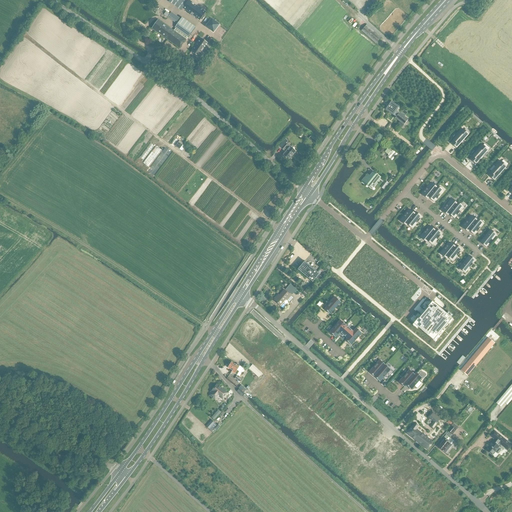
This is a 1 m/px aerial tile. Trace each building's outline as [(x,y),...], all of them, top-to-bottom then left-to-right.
[(181,11),(183,8),(200,20),(205,12),(188,0),(169,0),(168,2),(181,11)] [(158,20),(152,29),(164,38),(179,49),(186,40),(179,35),(180,32),(188,37),(195,27),(182,18),(174,28),(175,28),(173,31),(158,20)] [(220,25),(211,19),(205,28),(214,34),(220,25)] [(366,25),(361,31),(375,44),(381,38),(366,25)] [(145,33),(142,38),(145,40),(148,35),(151,32),(148,30),(145,33)] [(191,52),(196,56),(198,58),(208,44),(201,38),(191,52)] [(393,115),(396,110),(399,107),(391,102),(385,110),(393,115)] [(396,110),(393,115),(396,117),(395,118),(404,125),(408,119),(399,112),(399,113),(396,110)] [(463,128),(450,142),(456,147),(468,133),(463,128)] [(288,142),(285,140),(278,147),(281,150),(288,142)] [(482,144),(470,158),(475,163),(488,149),(482,144)] [(290,147),(289,147),(286,145),(282,150),(285,152),(282,155),(288,161),(296,152),(290,147)] [(386,148),(383,151),(388,155),(387,157),(392,161),(397,154),(392,150),(391,152),(386,148)] [(502,160),(489,174),(494,179),(495,179),(507,165),(502,160)] [(367,174),(361,182),(369,188),(372,183),(374,185),(380,178),(373,172),(370,176),(367,174)] [(420,194),(426,199),(427,197),(435,187),(430,182),(420,194)] [(427,197),(433,202),(442,190),(437,185),(435,187),(427,197)] [(440,211),(446,215),(447,214),(456,203),(450,199),(440,211)] [(447,214),(453,218),(463,207),(457,202),(456,203),(447,214)] [(405,224),(413,213),(408,209),(398,220),(404,225),(405,224)] [(413,213),(405,224),(411,228),(421,217),(415,212),(413,213)] [(461,227),(466,232),(468,230),(476,220),(470,215),(461,227)] [(476,220),(468,230),(473,235),(483,223),(477,219),(476,220)] [(425,241),(434,230),(428,226),(418,237),(424,242),(425,241)] [(434,230),(425,241),(431,245),(441,233),(435,228),(434,230)] [(490,230),(479,243),(485,248),(496,235),(490,230)] [(446,257),(454,247),(448,242),(439,254),(444,259),(446,257)] [(446,257),(451,262),(461,250),(455,245),(454,247),(446,257)] [(468,256),(458,269),(464,274),(474,261),(468,256)] [(297,270),(311,281),(312,282),(319,274),(304,262),(297,270)] [(292,295),(296,290),(290,285),(286,290),(292,295)] [(287,301),(287,300),(289,302),(293,298),(291,296),(284,290),(279,295),(278,295),(273,300),(280,306),(286,300),(287,301)] [(335,298),(324,309),(330,314),(340,302),(335,298)] [(418,319),(414,323),(419,327),(418,328),(428,336),(433,340),(437,335),(447,324),(447,323),(451,318),(446,315),(446,314),(437,306),(436,307),(432,303),(428,307),(427,307),(424,311),(424,313),(423,315),(421,315),(417,319),(418,319)] [(340,321),(330,332),(335,337),(339,332),(345,325),(340,321)] [(345,325),(339,332),(347,339),(353,332),(345,325)] [(347,339),(346,340),(351,345),(361,333),(356,329),(353,332),(347,339)] [(488,338),(461,371),(467,375),(494,343),(488,338)] [(379,361),(369,372),(374,377),(385,365),(379,361)] [(237,375),(239,372),(241,373),(243,372),(244,371),(243,368),(239,366),(239,365),(238,364),(237,364),(236,365),(230,362),(229,362),(228,363),(228,364),(229,365),(229,366),(228,368),(232,371),(232,372),(234,374),(235,374),(237,375)] [(262,373),(252,365),(248,369),(258,378),(262,373)] [(385,365),(374,377),(380,382),(390,370),(385,365)] [(409,370),(399,382),(404,387),(406,385),(414,375),(409,370)] [(414,375),(406,385),(411,390),(421,378),(416,373),(414,375)] [(511,384),(496,404),(501,408),(504,403),(507,405),(511,399),(511,384)] [(221,397),(220,398),(223,399),(228,393),(217,385),(212,391),(209,396),(215,400),(219,396),(221,397)] [(214,420),(221,413),(218,410),(211,418),(214,420)] [(433,428),(436,423),(437,424),(441,418),(439,416),(439,417),(431,413),(428,418),(433,421),(429,426),(433,428)] [(211,420),(205,427),(209,430),(215,423),(211,420)] [(414,423),(406,434),(426,450),(432,442),(416,429),(418,427),(414,423)] [(452,423),(447,431),(448,432),(451,435),(457,427),(452,423)] [(494,452),(495,451),(496,452),(496,453),(497,454),(498,454),(501,451),(500,450),(499,449),(498,449),(498,448),(499,447),(503,451),(504,449),(507,451),(511,445),(494,430),(489,436),(494,440),(485,450),(492,456),(493,455),(495,453),(494,452)] [(448,432),(437,447),(445,453),(454,441),(450,438),(450,436),(451,435),(448,432)]
